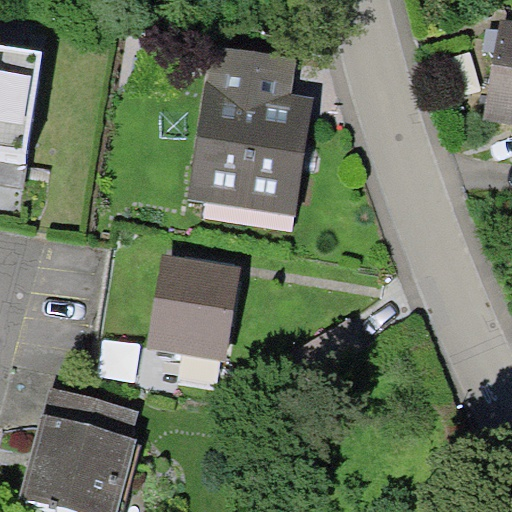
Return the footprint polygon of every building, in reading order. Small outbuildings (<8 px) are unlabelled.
[(511,37),(495,35),(481,123),(511,127),(511,37)] [(0,167),(33,173),(50,65),(0,56),(0,167)] [(274,82),(219,73),(199,197),(277,210),(290,125),(268,121),(274,82)] [(174,385),(213,392),(230,287),(159,275),(147,354),(178,359),(174,385)] [(342,329),(290,359),(306,387),(358,356),(342,329)] [(39,421),(9,511),(118,511),(137,453),(124,449),(132,423),(46,396),(39,421)]
